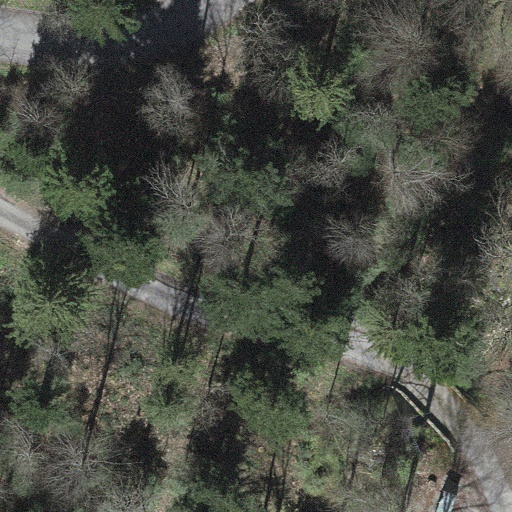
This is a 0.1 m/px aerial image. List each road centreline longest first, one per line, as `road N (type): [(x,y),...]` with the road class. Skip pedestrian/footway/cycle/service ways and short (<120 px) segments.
road 1 (track): [(499,511),(478,448),(385,352),(170,302),(0,217)]
road 2 (unclassified): [(0,37),(85,47),(217,0)]
